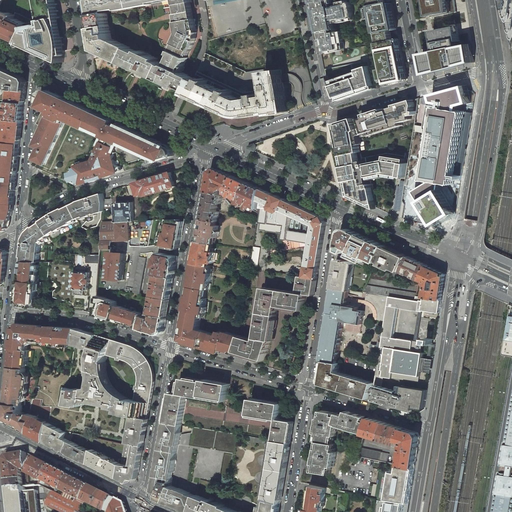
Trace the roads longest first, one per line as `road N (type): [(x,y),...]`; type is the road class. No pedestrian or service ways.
road 1 (primary): [(458,302),(496,62)]
road 2 (residential): [(308,388),(432,427),(418,511)]
road 3 (primary): [(414,511),(458,302)]
road 4 (residential): [(17,232),(68,196),(210,150)]
road 5 (primary): [(425,511),(458,302)]
road 6 (residential): [(210,150),(170,347)]
road 7 (residential): [(496,62),(482,93),(451,250)]
road 8 (primary): [(475,246),(500,112),(496,62)]
road 9 (residential): [(308,388),(339,208)]
road 10 (residential): [(36,66),(17,232)]
road 11 (residential): [(170,347),(81,319),(9,313)]
road 12 (residential): [(142,502),(170,347)]
road 13 (secondary): [(7,434),(142,502)]
road 14 (primary): [(433,511),(457,364)]
road 15 (residential): [(170,347),(308,388)]
road 16 (primary): [(339,208),(210,150)]
road 17 (residential): [(201,0),(203,50),(165,129)]
road 18 (residential): [(289,511),(308,388)]
road 19 (residential): [(210,150),(326,112)]
road 20 (primary): [(451,250),(339,208)]
